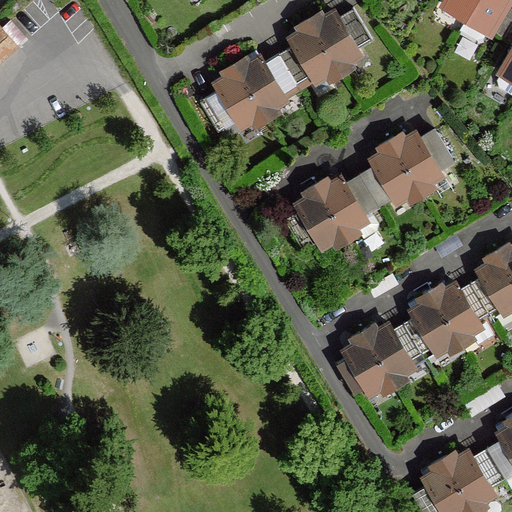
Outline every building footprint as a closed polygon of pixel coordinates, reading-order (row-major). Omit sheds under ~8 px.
[(478,0),(447,0),(446,3),(469,16),(478,0)] [(509,0),(478,0),(469,16),(489,28),(492,29),(507,3),(509,0)] [(511,25),(511,6),(507,3),(492,29),(505,38),(511,25)] [(310,18),(343,72),(355,65),(351,59),(361,52),(357,46),(342,21),(339,16),(336,11),(326,17),(322,11),(310,18)] [(358,12),(342,21),(357,46),(373,37),(358,12)] [(489,28),(469,16),(461,30),(479,40),(485,37),(489,28)] [(302,31),(292,38),(295,42),(317,79),(327,73),(331,79),(343,72),(310,18),(299,25),(302,31)] [(0,58),(17,44),(0,25),(0,58)] [(295,42),(264,60),(286,97),(303,87),(317,79),(295,42)] [(236,62),(268,117),(280,110),(276,103),(286,97),(264,60),(261,56),(251,62),(247,55),(236,62)] [(511,55),(503,70),(504,71),(511,75),(511,55)] [(228,76),(217,82),(242,124),(252,118),(256,124),(268,117),(236,62),(224,70),(228,76)] [(511,75),(504,71),(499,80),(501,86),(511,93),(511,75)] [(437,126),(420,137),(440,169),(457,158),(437,126)] [(391,138),(424,192),(436,186),(432,179),(442,173),(440,169),(420,137),(417,132),(407,138),(403,131),(391,138)] [(383,152),(373,158),(376,163),(395,194),(398,199),(408,194),(412,200),(424,192),(391,138),(380,146),(383,152)] [(376,163),(345,181),(364,213),(381,203),(395,194),(376,163)] [(317,183),(349,237),(361,231),(357,224),(367,218),(364,213),(345,181),(342,177),(332,183),(328,176),(317,183)] [(309,197),(298,203),(323,244),(333,238),(337,245),(349,237),(317,183),(305,191),(309,197)] [(374,214),(367,218),(357,224),(361,231),(365,237),(378,229),(380,223),(374,214)] [(498,249),(511,272),(511,245),(510,242),(498,249)] [(490,262),(480,269),(484,275),(505,310),(511,305),(511,272),(498,249),(486,256),(490,262)] [(431,290),(464,344),(475,337),(471,330),(482,324),(461,289),(457,283),(447,289),(443,282),(431,290)] [(423,303),(413,309),(417,317),(438,351),(448,345),(452,351),(464,344),(431,290),(420,297),(423,303)] [(471,330),(475,337),(479,343),(495,334),(487,321),(482,324),(471,330)] [(364,329),(397,383),(408,377),(405,370),(415,364),(394,330),(390,323),(380,329),(376,322),(364,329)] [(356,343),(346,349),(350,356),(371,391),(381,385),(385,391),(397,383),(364,329),(353,337),(356,343)] [(510,425),(500,431),(511,450),(511,415),(507,419),(510,425)] [(444,456),(477,510),(488,504),(484,497),(495,491),(470,450),(460,456),(456,449),(444,456)] [(436,470),(426,476),(429,482),(447,511),(460,511),(461,511),(474,511),(477,510),(444,456),(433,464),(436,470)] [(447,511),(429,482),(415,491),(426,511),(447,511)]
